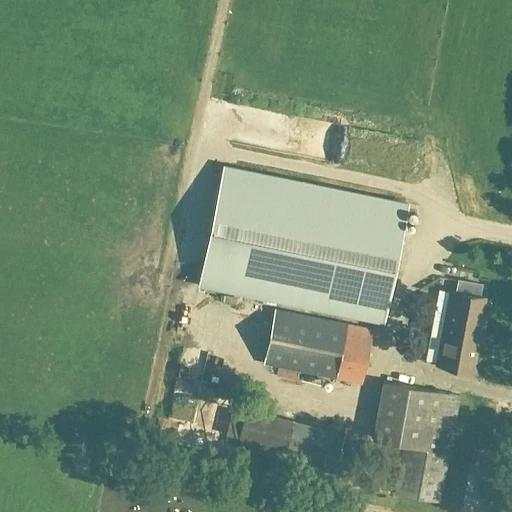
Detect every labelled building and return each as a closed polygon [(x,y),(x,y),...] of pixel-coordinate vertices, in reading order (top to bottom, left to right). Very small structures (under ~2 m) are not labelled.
[(200,285),(383,323),(407,206),(224,168),(200,285)] [(450,292),(444,324),(478,331),(484,298),(480,297),(482,285),(456,281),(454,292),(450,292)] [(373,331),(303,316),(275,310),(264,364),(361,385),(373,331)] [(476,340),(477,331),(444,324),(436,366),(474,373),(480,341),(476,340)] [(439,503),(459,397),(384,382),(373,441),(403,447),(394,494),(439,503)]
